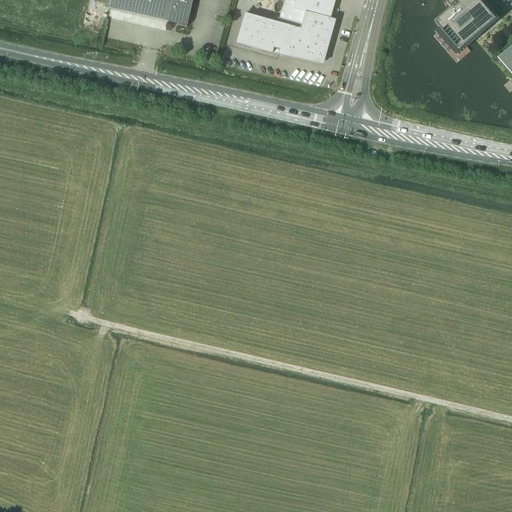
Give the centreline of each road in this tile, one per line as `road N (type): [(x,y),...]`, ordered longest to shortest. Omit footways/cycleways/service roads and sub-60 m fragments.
road 1 (track): [(71,312),(511,420)]
road 2 (primary): [(342,123),(0,50)]
road 3 (primary): [(342,123),(511,155)]
road 4 (tertiary): [(342,123),(374,0)]
